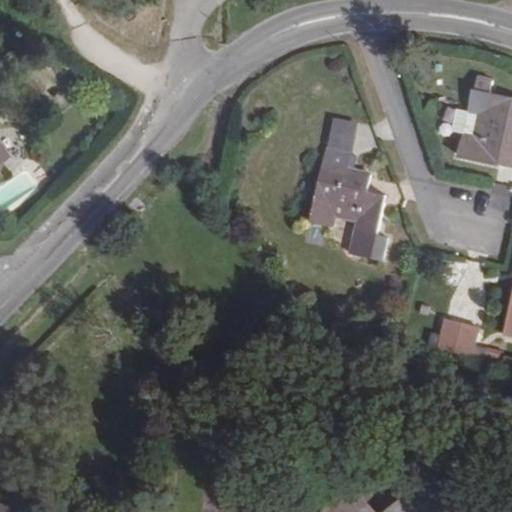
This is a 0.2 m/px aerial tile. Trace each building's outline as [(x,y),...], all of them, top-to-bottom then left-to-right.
[(495,80),(479,75),(470,112),(481,115),(476,137),(466,134),(461,156),(511,168),(511,98),(492,94),(495,80)] [(476,137),(481,115),(470,112),(464,110),(458,132),(466,134),(476,137)] [(0,163),(9,158),(0,144),(0,163)] [(349,170),(352,155),(328,150),(313,222),(337,227),(339,217),(358,221),(351,253),(385,261),(390,239),(379,236),(387,198),(368,194),(372,175),(349,170)] [(472,360),(478,332),(445,324),(438,352),(472,360)] [(424,511),(412,496),(392,511),(373,511),(356,491),(329,511),(424,511)]
